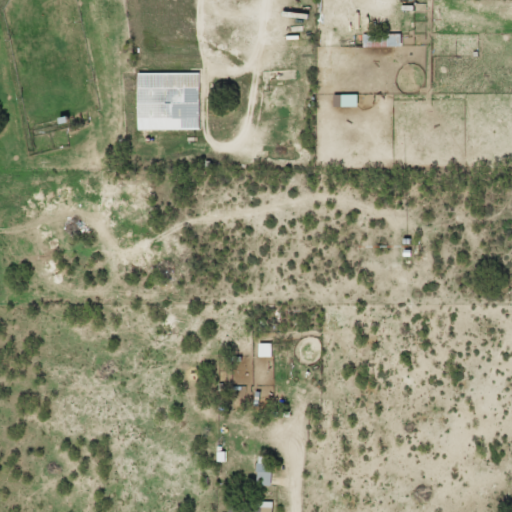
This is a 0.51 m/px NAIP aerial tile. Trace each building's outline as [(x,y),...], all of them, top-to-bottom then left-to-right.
[(404,47),(404,32),(365,32),(365,47),(404,47)] [(142,130),(203,130),(203,73),(142,73),(142,130)] [(362,94),(338,94),(338,107),(362,107),(362,94)] [(261,357),(275,357),(275,344),(261,344),(261,357)] [(275,456),(260,456),(260,486),(275,486),(275,456)] [(275,511),(276,502),(233,502),(232,511),(275,511)]
